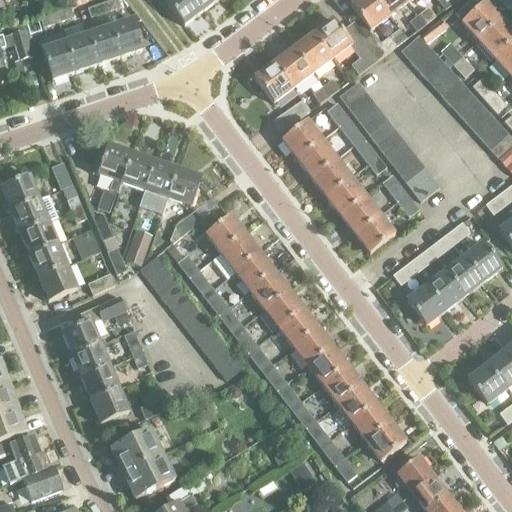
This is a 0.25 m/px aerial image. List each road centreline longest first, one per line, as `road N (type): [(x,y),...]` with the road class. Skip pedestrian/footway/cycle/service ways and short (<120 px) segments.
road 1 (residential): [(412,379),(184,82)]
road 2 (unclassified): [(104,511),(0,280)]
road 3 (residential): [(0,144),(184,82)]
road 4 (residential): [(511,507),(412,379)]
road 5 (residential): [(184,82),(294,0)]
road 6 (residential): [(511,306),(412,379)]
